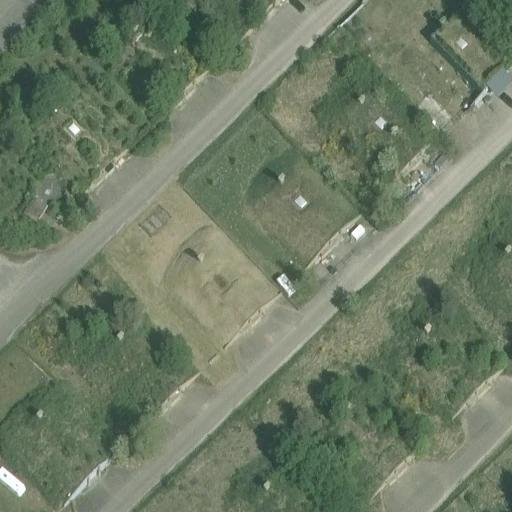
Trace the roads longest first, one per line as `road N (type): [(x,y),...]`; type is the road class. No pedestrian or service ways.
road 1 (unclassified): [(117,511),(511,126)]
road 2 (unclassified): [(0,296),(43,287),(333,0)]
road 3 (unclassified): [(409,511),(511,411)]
